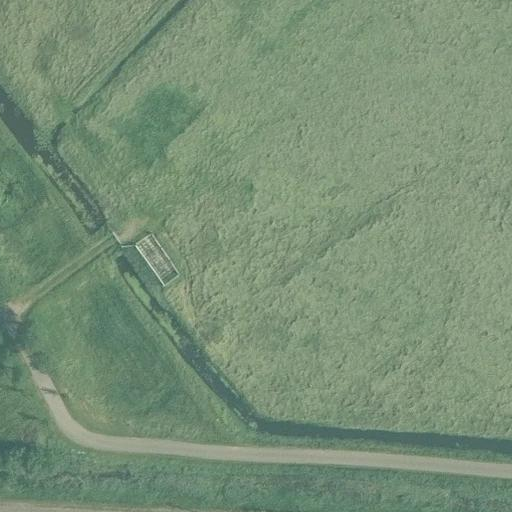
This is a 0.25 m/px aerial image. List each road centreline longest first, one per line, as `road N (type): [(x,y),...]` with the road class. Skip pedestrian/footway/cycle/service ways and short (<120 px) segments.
road 1 (unclassified): [(511,471),(79,438),(0,310)]
road 2 (track): [(119,232),(3,315)]
